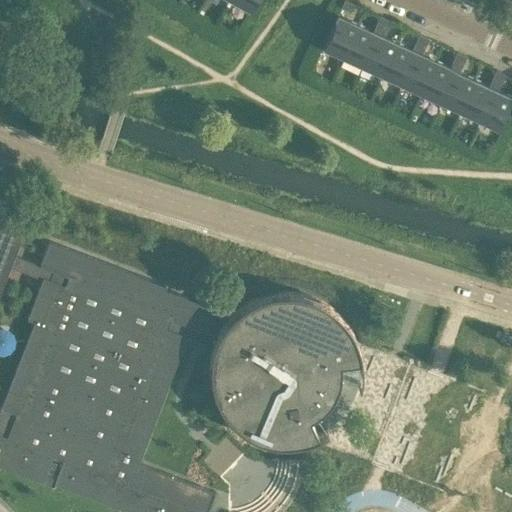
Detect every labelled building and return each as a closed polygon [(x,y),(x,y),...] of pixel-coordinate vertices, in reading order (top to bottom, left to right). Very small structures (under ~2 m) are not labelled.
[(254,0),(234,0),(249,9),(254,0)] [(354,4),(345,0),(343,0),(340,7),(350,12),(354,4)] [(341,56),(357,24),(336,14),(321,47),(341,56)] [(375,24),(385,28),(388,21),(383,18),(379,16),(375,24)] [(376,34),(371,31),(357,24),(341,56),(361,66),(376,34)] [(381,36),(385,28),(375,24),(371,31),(376,34),(381,36)] [(381,36),(376,34),(361,66),(380,75),(396,43),(381,36)] [(418,35),(414,42),(424,47),(427,39),(423,37),(418,35)] [(420,55),(424,47),(414,42),(410,50),(415,52),(420,55)] [(410,50),(396,43),(380,75),(400,84),(415,52),(410,50)] [(419,94),(435,62),(420,55),(415,52),(400,84),(419,94)] [(457,53),(453,61),(463,66),(467,58),(462,55),(457,53)] [(459,73),(463,66),(453,61),(449,69),(454,71),(459,73)] [(419,94),(439,103),(454,71),(449,69),(435,62),(419,94)] [(454,71),(439,103),(458,112),(474,80),(459,73),(454,71)] [(492,79),(502,84),(505,76),(501,74),(496,72),(492,79)] [(493,89),(498,92),(502,84),(492,79),(488,87),(493,89)] [(458,112),(478,122),(493,89),(488,87),(474,80),(458,112)] [(511,98),(498,92),(493,89),(478,122),(498,131),(511,102),(511,98)] [(215,335),(205,331),(214,307),(164,287),(165,285),(48,240),(39,264),(12,253),(25,218),(0,208),(0,464),(4,466),(41,480),(44,472),(55,476),(53,481),(132,511),(205,511),(214,491),(137,462),(186,334),(212,344),(211,350),(209,357),(209,364),(209,370),(210,377),(211,383),(213,390),(215,396),(218,402),(221,407),(225,413),(229,418),(234,422),(239,427),(245,430),(250,434),(256,436),(263,438),(269,440),(276,441),(282,442),(289,441),(295,441),(302,440),(308,438),(314,435),(320,432),(326,429),(325,428),(322,430),(316,433),(308,415),(312,413),(316,410),(320,407),(323,404),(327,401),(329,397),(332,393),(334,389),(336,384),(337,380),(338,375),(339,370),(339,365),(339,361),(358,359),(358,362),(358,366),(358,369),(360,369),(360,363),(359,356),(358,350),(356,343),(355,341),(354,337),(351,331),(348,326),(344,320),(340,315),(335,311),(331,307),(325,303),(320,300),(314,297),(308,294),(301,293),(295,292),(289,291),(282,291),(276,291),(269,292),(263,294),(257,296),(251,299),(245,302),(240,305),(235,309),(230,314),(226,319),(222,324),(218,330),(215,335)] [(13,511),(0,498),(0,511),(13,511)]
